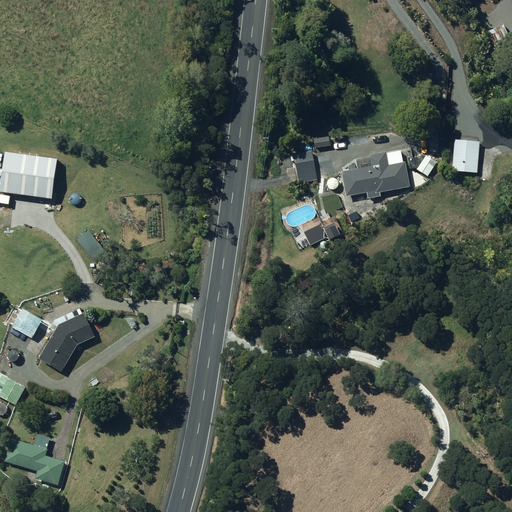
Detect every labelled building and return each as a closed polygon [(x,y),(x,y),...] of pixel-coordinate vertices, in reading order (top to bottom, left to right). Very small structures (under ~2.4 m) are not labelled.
[(511,35),(506,22),(489,30),(499,50),(511,43),(511,35)] [(331,134),(320,135),(321,146),(332,145),(331,134)] [(481,141),(457,139),(454,169),(479,171),(481,141)] [(61,159),(6,151),(1,190),(55,198),(61,159)] [(344,170),(349,195),(369,191),(370,193),(412,185),(408,162),(391,165),(388,151),(371,154),(373,165),(344,170)] [(439,162),(427,154),(417,168),(429,177),(439,162)] [(327,236),(320,226),(303,238),(310,248),(327,236)] [(90,230),(79,239),(96,259),(106,251),(90,230)] [(43,318),(25,308),(15,326),(32,336),(43,318)] [(63,370),(79,344),(97,336),(86,312),(61,323),(41,357),(63,370)] [(270,317),(254,331),(262,340),(277,326),(270,317)] [(19,381),(0,371),(0,394),(10,399),(16,403),(27,386),(19,381)] [(13,439),(7,460),(40,470),(38,477),(60,483),(66,461),(47,455),(49,449),(13,439)]
